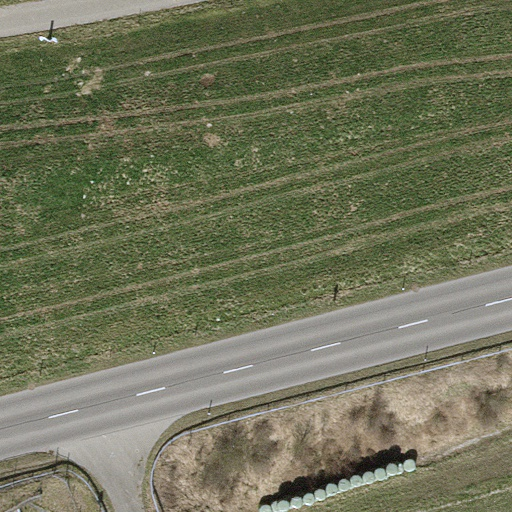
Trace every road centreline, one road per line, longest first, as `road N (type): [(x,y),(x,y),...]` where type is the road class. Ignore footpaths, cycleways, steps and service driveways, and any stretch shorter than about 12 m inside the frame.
road 1 (tertiary): [(511,309),(0,441)]
road 2 (trunk): [(122,511),(0,200)]
road 3 (residential): [(0,30),(167,0)]
